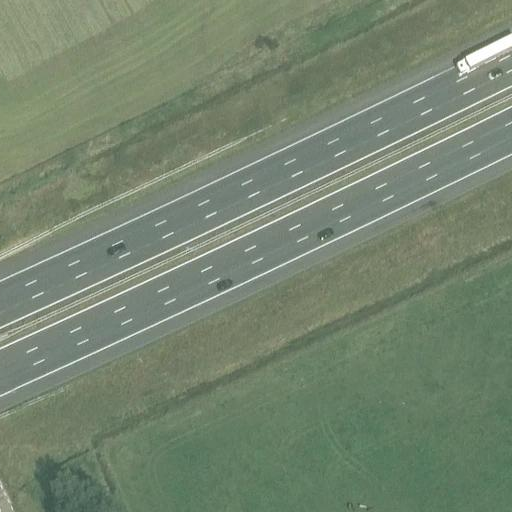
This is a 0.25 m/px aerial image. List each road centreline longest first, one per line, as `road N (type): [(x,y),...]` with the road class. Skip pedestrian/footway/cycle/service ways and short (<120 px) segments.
road 1 (motorway): [(0,372),(511,130)]
road 2 (motorway): [(511,62),(0,304)]
